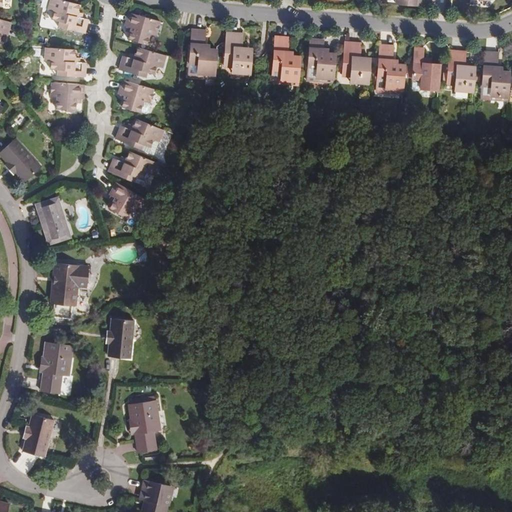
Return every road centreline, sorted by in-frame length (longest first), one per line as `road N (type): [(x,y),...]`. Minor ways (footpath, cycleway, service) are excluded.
road 1 (residential): [(511,20),(437,27),(171,0)]
road 2 (residential): [(0,416),(29,275),(24,237),(0,190)]
road 3 (residential): [(109,0),(97,166)]
road 4 (residential): [(91,495),(79,477),(83,463),(110,456),(123,479),(117,491),(98,497)]
